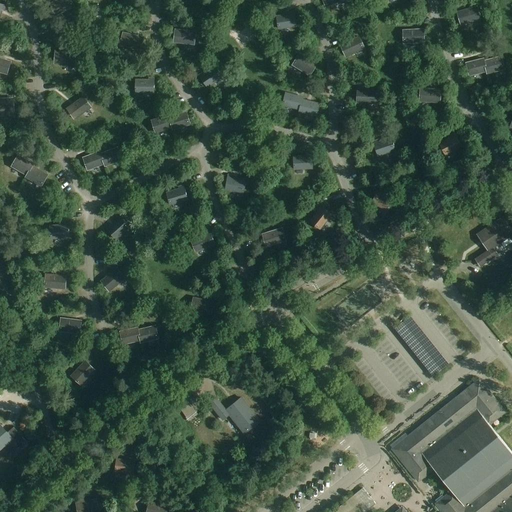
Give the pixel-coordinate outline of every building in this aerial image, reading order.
[(74,7),(70,0),(58,0),(50,4),(56,15),(74,7)] [(480,19),(477,7),(458,12),(461,24),(480,19)] [(296,26),(294,12),(289,12),(289,14),(277,16),(279,29),(296,26)] [(195,32),(175,30),(174,42),(194,45),(195,32)] [(424,42),(423,30),(403,30),(404,43),(424,42)] [(143,37),(123,33),(120,45),(140,50),(143,37)] [(364,49),(359,37),(341,45),(346,57),(364,49)] [(76,53),(56,51),(55,64),(75,66),(76,53)] [(316,65),(300,54),(293,65),(310,76),(316,65)] [(501,57),(484,61),(487,71),(487,74),(504,70),(501,57)] [(10,62),(0,58),(0,71),(7,74),(10,62)] [(487,71),(484,61),(484,59),(467,63),(470,76),(487,71)] [(222,77),(215,67),(205,74),(203,72),(199,75),(208,88),(222,77)] [(154,78),(149,78),(149,80),(136,80),(136,93),(154,93),(154,78)] [(363,88),(358,88),(357,103),(375,104),(375,91),(363,90),(363,88)] [(441,90),(421,88),(420,101),(440,103),(441,90)] [(300,110),(302,100),(303,97),(286,93),(283,106),(300,110)] [(91,108),(83,97),(67,109),(74,119),(91,108)] [(0,111),(14,111),(13,98),(0,99),(0,111)] [(302,100),(300,110),(299,112),(317,116),(320,104),(302,100)] [(169,117),(172,127),(173,130),(190,124),(186,112),(169,117)] [(172,127),(169,117),(169,115),(152,121),(156,133),(172,127)] [(462,147),(455,134),(451,136),(451,138),(440,144),(446,155),(462,147)] [(395,150),(391,138),(379,142),(379,140),(374,142),(378,156),(395,150)] [(101,154),(104,164),(105,166),(122,160),(117,148),(101,154)] [(104,164),(101,154),(100,152),(84,158),(88,170),(104,164)] [(312,169),(311,154),(306,154),(306,156),(294,157),(294,170),(312,169)] [(27,175),(32,166),(33,164),(18,155),(12,166),(27,175)] [(32,166),(27,175),(26,177),(41,186),(47,175),(32,166)] [(234,176),(229,175),(226,189),(243,193),(245,180),(233,178),(234,176)] [(187,200),(183,186),(178,187),(179,189),(167,193),(171,205),(187,200)] [(384,192),(379,190),(372,202),(387,211),(394,200),(383,194),(384,192)] [(331,215),(320,206),(316,210),(318,211),(310,221),(320,229),(331,215)] [(129,227),(120,218),(111,226),(110,225),(106,228),(116,239),(129,227)] [(511,235),(511,232),(502,218),(477,234),(488,251),(476,259),(480,266),(497,255),(493,248),(511,235)] [(69,237),(67,223),(62,223),(62,225),(50,226),(51,239),(69,237)] [(285,241),(282,229),(263,235),(266,247),(285,241)] [(214,244),(210,233),(191,240),(196,252),(214,244)] [(125,278),(117,269),(101,281),(109,291),(125,278)] [(66,276),(46,274),(45,287),(65,289),(66,276)] [(213,302),(194,298),(191,311),(211,315),(213,302)] [(81,321),(61,318),(59,331),(79,334),(81,321)] [(155,326),(138,330),(140,340),(141,343),(158,339),(155,326)] [(140,340),(138,330),(137,328),(120,332),(123,344),(140,340)] [(94,370),(85,361),(71,376),(81,385),(94,370)] [(505,412),(479,380),(393,449),(419,481),(434,469),(452,491),(436,504),(442,511),(441,511),(405,511),(402,508),(397,511),(511,511),(511,453),(489,425),(505,412)] [(260,421),(242,398),(226,411),(217,399),(210,404),(223,420),(229,415),(244,434),(260,421)] [(8,433),(0,423),(0,450),(1,450),(10,460),(28,444),(14,428),(8,433)] [(135,459),(129,459),(129,461),(117,459),(115,472),(133,474),(135,459)] [(366,511),(367,511),(354,496),(333,511),(366,511)] [(97,511),(98,511),(96,499),(76,504),(77,511),(97,511)] [(167,511),(169,507),(150,502),(146,511),(167,511)]
